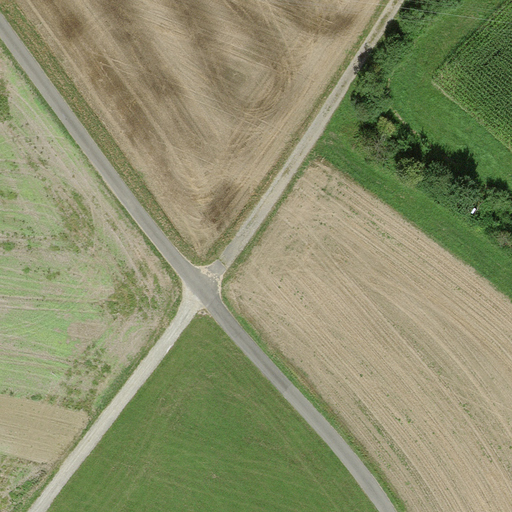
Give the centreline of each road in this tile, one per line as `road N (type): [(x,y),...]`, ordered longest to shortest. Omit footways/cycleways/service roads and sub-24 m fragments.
road 1 (track): [(395,0),(227,257),(33,511)]
road 2 (track): [(0,31),(78,142),(285,385),(381,511)]
